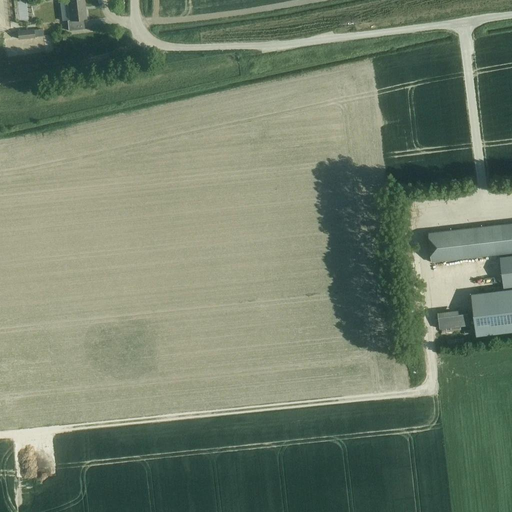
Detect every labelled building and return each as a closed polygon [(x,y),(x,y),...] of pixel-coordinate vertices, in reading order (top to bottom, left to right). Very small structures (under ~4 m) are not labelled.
[(83,19),(85,19),(83,0),(67,0),(70,20),(67,20),(68,31),(84,29),(83,19)] [(37,22),(38,30),(47,29),(47,21),(37,22)] [(34,30),(17,31),(18,39),(34,37),(34,30)] [(431,262),(511,252),(511,223),(428,233),(431,262)] [(511,255),(500,257),(503,288),(511,287),(511,255)] [(477,335),(511,330),(511,289),(472,294),(477,335)] [(439,329),(469,325),(467,309),(437,313),(439,329)]
